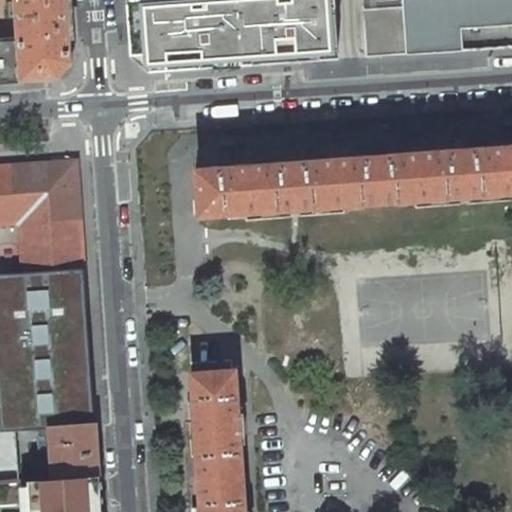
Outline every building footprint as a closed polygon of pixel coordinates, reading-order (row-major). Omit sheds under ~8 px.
[(63,0),(13,0),(13,3),(8,3),(10,20),(15,19),(16,42),(0,43),(0,82),(19,82),(51,78),(68,61),(63,0)] [(337,59),(333,0),(125,0),(129,57),(149,72),(240,66),(337,59)] [(511,0),(422,0),(429,55),(482,51),(511,48),(511,0)] [(236,169),(195,172),(198,216),(511,193),(511,144),(491,146),(491,151),(430,155),(430,150),(406,152),(406,157),(346,161),(345,156),(321,158),(321,163),(261,167),(260,162),(236,164),(236,169)] [(0,224),(19,223),(26,310),(86,305),(75,161),(0,166),(0,224)] [(53,479),(98,476),(88,339),(43,342),(53,479)] [(233,372),(190,375),(199,511),(243,511),(238,437),(242,437),(241,414),(236,414),(233,372)] [(99,511),(98,476),(53,479),(27,480),(28,503),(33,503),(33,511),(99,511)]
